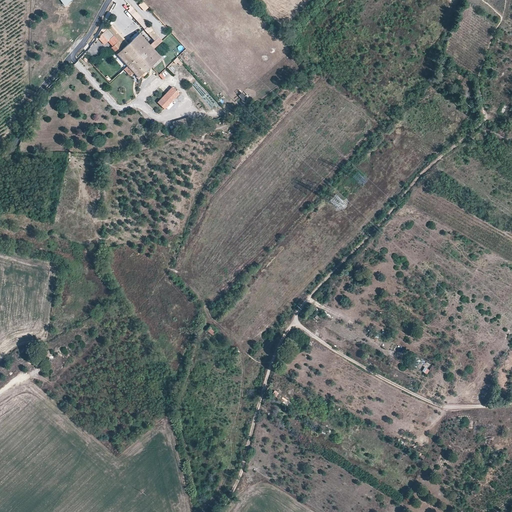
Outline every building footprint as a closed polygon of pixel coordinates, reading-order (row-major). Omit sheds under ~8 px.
[(149,8),(143,2),(139,6),(145,12),(149,8)] [(135,16),(137,14),(130,6),(129,8),(130,9),(128,11),(134,18),(136,17),(135,16)] [(163,42),(137,14),(135,16),(136,17),(134,18),(155,41),(150,45),(154,50),(163,42)] [(129,44),(112,26),(101,36),(112,48),(118,54),(129,44)] [(156,62),(161,57),(154,50),(150,45),(140,34),(129,44),(118,54),(139,77),(156,62)] [(173,62),(181,67),(183,62),(176,58),(173,62)] [(149,87),(154,92),(171,74),(165,69),(149,87)] [(179,94),(172,87),(158,103),(164,109),(179,94)] [(241,93),(238,96),(243,101),(247,98),(241,93)] [(500,112),(504,114),(508,106),(504,103),(500,112)] [(210,325),(206,330),(212,335),(216,330),(210,325)] [(271,389),(269,393),(275,397),(277,393),(271,389)]
